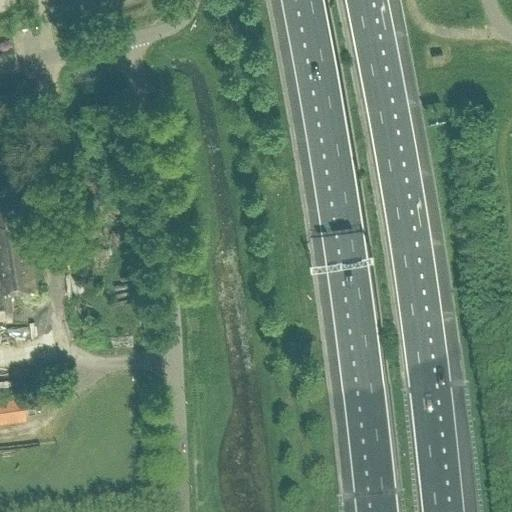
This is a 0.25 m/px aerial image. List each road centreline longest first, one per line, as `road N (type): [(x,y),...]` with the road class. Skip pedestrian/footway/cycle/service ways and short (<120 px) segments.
road 1 (motorway): [(436,511),(391,180),(356,0)]
road 2 (motorway): [(310,0),(385,511)]
road 3 (unclassified): [(181,511),(165,230),(129,38)]
road 4 (residential): [(0,65),(129,38)]
road 5 (track): [(0,433),(49,410),(98,363)]
